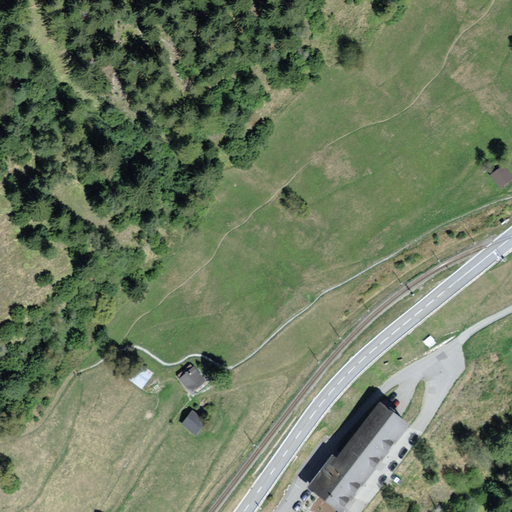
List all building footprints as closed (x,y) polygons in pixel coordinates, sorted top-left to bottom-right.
[(511,181),(511,175),(504,165),(489,177),(500,191),(511,181)] [(150,373),(136,363),(125,379),(139,389),(150,373)] [(193,368),(177,380),(190,396),(206,384),(193,368)] [(407,424),(380,403),(336,457),(333,455),(308,485),(338,509),(407,424)] [(206,423),(192,410),(179,424),(193,437),(206,423)]
